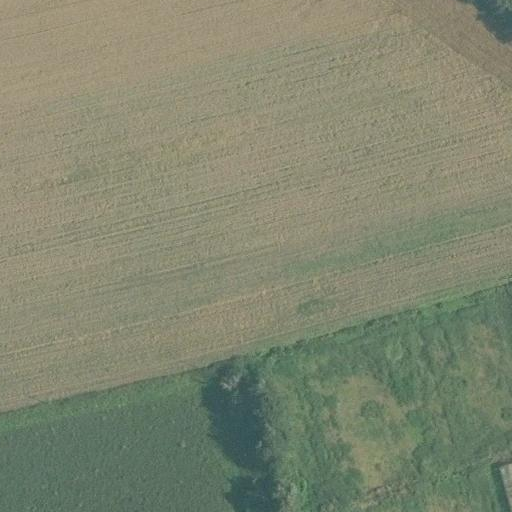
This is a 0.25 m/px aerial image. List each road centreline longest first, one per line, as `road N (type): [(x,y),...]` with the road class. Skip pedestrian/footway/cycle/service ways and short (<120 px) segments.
road 1 (track): [(236,511),(213,384),(0,430)]
road 2 (track): [(511,294),(216,376),(213,384)]
road 3 (track): [(337,511),(511,459)]
